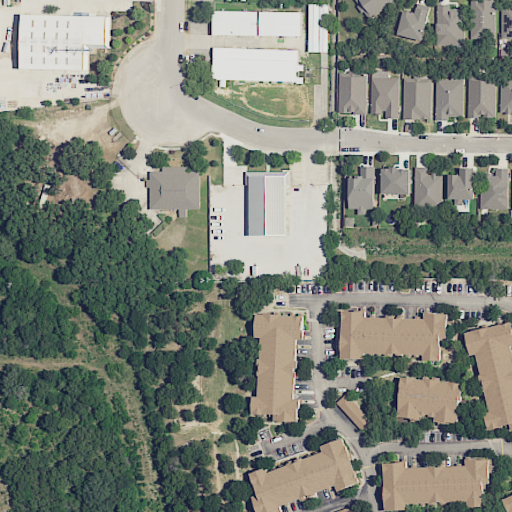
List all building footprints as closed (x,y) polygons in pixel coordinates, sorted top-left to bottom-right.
[(358,0),(360,1),(357,3),(366,19),(397,0),(358,0)] [(469,0),(469,38),(494,39),(494,0),(469,0)] [(500,38),(511,38),(511,0),(501,0),(500,38)] [(308,4),(307,51),(327,52),(327,4),(308,4)] [(436,44),(462,44),(462,8),(447,8),(448,5),(437,4),(436,44)] [(422,41),(429,10),(416,7),(414,13),(402,10),(397,35),(422,41)] [(213,10),(212,35),(301,36),(301,11),(213,10)] [(22,14),(21,68),(88,70),(88,48),(110,48),(110,16),(22,14)] [(213,48),(212,78),(219,78),(219,87),(226,88),(226,80),(302,82),(303,77),(295,76),(295,71),(303,71),(303,64),(297,64),(297,50),(213,48)] [(370,113),(385,113),(385,118),(398,118),(399,77),(387,77),(388,71),(371,70),(370,113)] [(462,116),(463,74),(450,74),(450,79),(435,79),(435,120),(448,120),(448,116),(462,116)] [(366,114),(367,76),(339,75),(338,113),(366,114)] [(402,119),(430,119),(431,78),(403,77),(402,119)] [(511,79),(500,80),(499,113),(511,112),(511,79)] [(495,117),(495,80),(467,80),(468,117),(495,117)] [(149,171),(149,179),(146,179),(146,187),(149,187),(149,209),(178,209),(178,218),(186,218),(186,209),(199,209),(199,171),(190,171),(190,166),(162,166),(162,171),(149,171)] [(374,208),(373,166),(358,166),(358,178),(348,178),(349,208),(357,208),(357,214),(366,214),(365,208),(374,208)] [(381,167),(381,193),(409,194),(409,168),(381,167)] [(442,174),(427,173),(428,167),(415,167),(414,207),(442,207),(442,174)] [(448,174),(447,202),(462,202),(462,199),(473,199),(474,167),(459,167),(459,174),(448,174)] [(507,168),(495,168),(495,174),(479,174),(480,209),(508,208),(507,168)] [(245,171),(245,184),(249,184),(249,235),(285,235),(285,185),(289,185),(289,171),(245,171)] [(340,358),(364,359),(364,354),(423,355),(423,360),(440,360),(440,338),(447,338),(448,313),(424,313),(424,318),(366,317),(366,311),(341,310),(340,358)] [(303,315),(255,313),(255,337),(260,337),(258,397),(252,396),(251,414),(274,415),(273,421),(298,421),(299,398),(294,398),(295,339),(302,339),(303,315)] [(465,331),(470,355),(475,354),(490,429),(510,425),(511,430),(511,347),(511,345),(511,344),(511,325),(511,322),(465,331)] [(458,423),(461,383),(440,381),(440,379),(401,376),(397,418),(422,420),(422,415),(434,416),(434,420),(458,423)] [(371,420),(346,393),(336,403),(360,429),(371,420)] [(358,483),(343,438),(320,445),(322,452),(267,470),(266,468),(249,473),(256,495),(252,496),(256,511),(282,511),(280,505),(336,487),(337,490),(358,483)] [(383,462),(384,506),(467,504),(467,506),(484,506),(483,483),(489,483),(489,459),(465,459),(465,465),(407,467),(407,462),(383,462)] [(508,511),(511,511),(511,494),(503,497),(508,511)]
